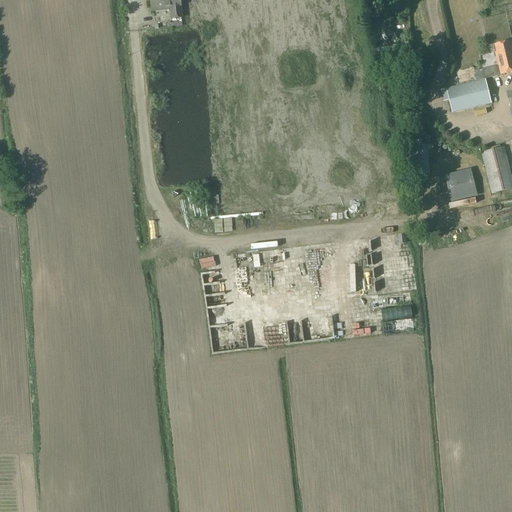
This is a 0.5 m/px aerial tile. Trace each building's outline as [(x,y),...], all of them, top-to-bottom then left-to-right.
[(182,17),(180,0),(150,0),(152,8),(171,6),(172,18),(182,17)] [(511,41),(489,46),(491,53),(494,52),(499,74),(511,71),(511,41)] [(407,43),(370,52),(374,70),(382,68),(381,63),(410,56),(407,43)] [(493,66),(480,69),(482,78),(495,75),(493,66)] [(491,104),(485,80),(446,89),(452,113),(491,104)] [(491,194),(511,188),(511,178),(504,147),(481,152),(491,194)] [(467,170),(439,177),(446,204),(473,197),(467,170)] [(392,205),(376,205),(376,218),(393,218),(392,205)] [(397,235),(398,244),(406,243),(405,234),(397,235)]
